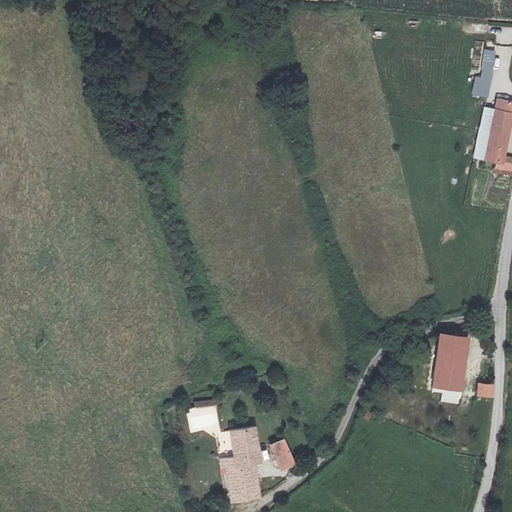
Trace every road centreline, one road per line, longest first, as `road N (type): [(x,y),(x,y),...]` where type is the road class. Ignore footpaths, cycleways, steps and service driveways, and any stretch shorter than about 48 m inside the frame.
road 1 (unclassified): [(255,511),(336,445),(386,341),(490,318)]
road 2 (unclassified): [(477,511),(494,449),(490,318)]
